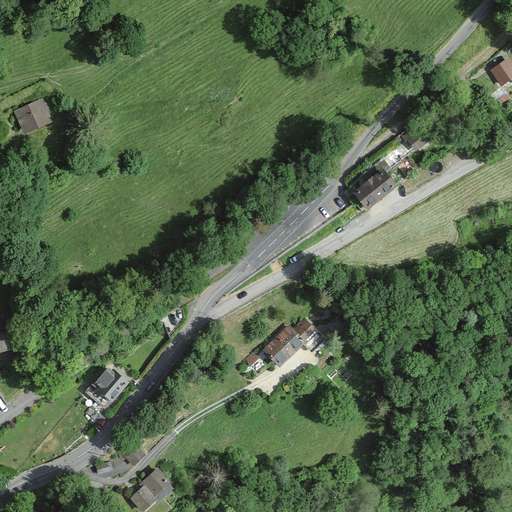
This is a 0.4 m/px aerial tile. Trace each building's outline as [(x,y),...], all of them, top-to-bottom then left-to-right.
[(511,81),(511,58),(493,70),(505,86),(511,81)] [(43,99),(0,115),(10,139),(52,123),(43,99)] [(419,129),(407,141),(419,152),(431,139),(419,129)] [(402,185),(389,169),(360,192),(373,209),(402,185)] [(308,347),(322,332),(306,318),(297,329),(291,324),(266,351),(284,367),(305,344),(308,347)] [(9,331),(0,333),(0,350),(13,347),(9,331)] [(253,351),(245,358),(251,364),(259,357),(253,351)] [(127,383),(110,368),(88,392),(105,408),(127,383)] [(137,445),(126,455),(137,467),(148,456),(137,445)] [(150,485),(162,497),(177,481),(162,467),(147,483),(150,485)] [(162,497),(150,485),(137,498),(151,511),(164,498),(162,497)]
